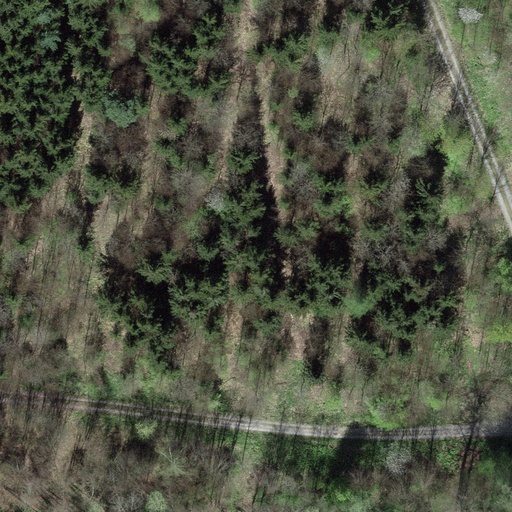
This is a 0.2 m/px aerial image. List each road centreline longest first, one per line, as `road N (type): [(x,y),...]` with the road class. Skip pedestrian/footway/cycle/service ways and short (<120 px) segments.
road 1 (track): [(0,397),(301,429),(511,423)]
road 2 (track): [(427,0),(511,219)]
